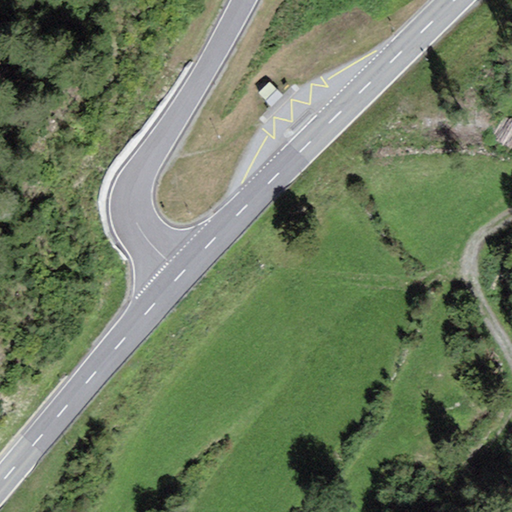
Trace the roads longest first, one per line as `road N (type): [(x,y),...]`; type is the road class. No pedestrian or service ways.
road 1 (primary): [(451,0),(165,282)]
road 2 (unclassified): [(165,282),(153,237),(163,171),(241,0)]
road 3 (primary): [(165,282),(0,478)]
road 4 (track): [(511,361),(459,458),(389,511)]
road 5 (track): [(511,187),(486,253),(511,308)]
